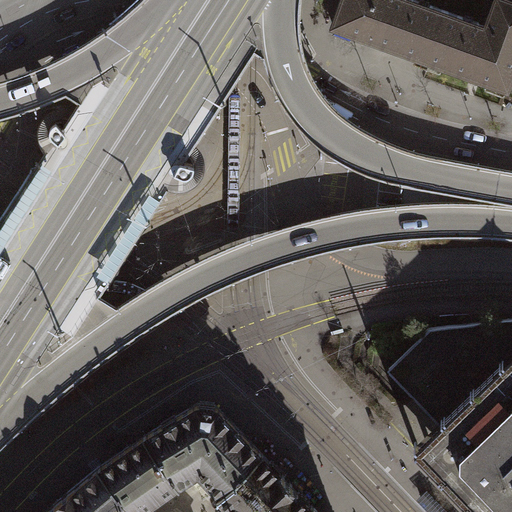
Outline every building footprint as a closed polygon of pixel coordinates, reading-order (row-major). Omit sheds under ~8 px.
[(429,59),(446,11),(414,0),(342,0),(333,25),(429,59)] [(511,0),(494,0),(485,26),(446,11),(429,59),(507,87),(511,73),(511,0)] [(63,128),(56,120),(52,122),(50,125),(50,129),(50,133),(52,136),(58,141),(61,138),(62,137),(65,133),(65,130),(63,128)] [(176,172),(175,176),(182,180),(186,180),(187,179),(191,178),(194,173),(194,168),(185,166),(182,165),(179,165),(177,171),(176,172)] [(437,420),(415,442),(415,443),(416,443),(416,446),(414,448),(476,511),(511,511),(511,318),(428,327),(389,364),(390,365),(388,368),(389,369),(389,370),(437,420)] [(197,402),(145,434),(176,480),(199,466),(221,489),(261,451),(217,405),(197,402)] [(169,485),(176,480),(145,434),(137,439),(99,465),(134,509),(169,485)] [(310,511),(315,507),(261,451),(221,489),(219,491),(238,511),(310,511)] [(99,465),(43,511),(136,511),(134,509),(99,465)]
